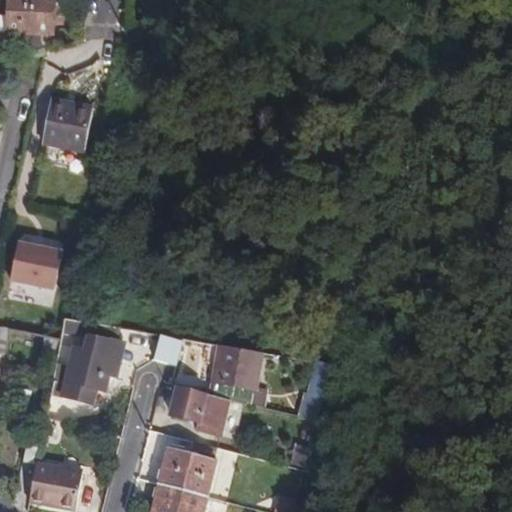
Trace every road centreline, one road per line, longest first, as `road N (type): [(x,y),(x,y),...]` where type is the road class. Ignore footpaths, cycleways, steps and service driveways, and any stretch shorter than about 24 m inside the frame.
road 1 (residential): [(0,201),(31,63)]
road 2 (residential): [(149,381),(115,511)]
